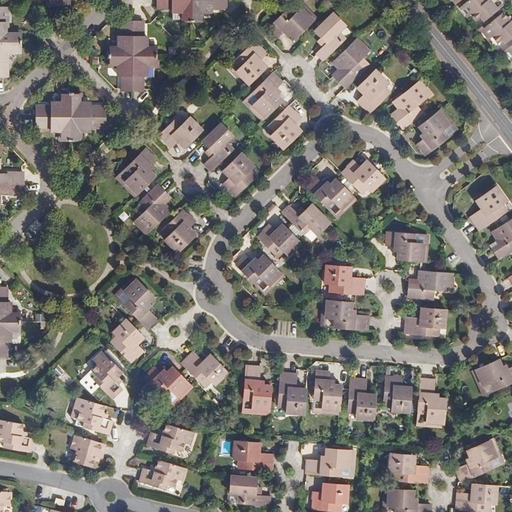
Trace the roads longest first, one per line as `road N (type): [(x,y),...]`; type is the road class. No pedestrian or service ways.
road 1 (residential): [(427,195),(487,285),(489,325),(470,347),(431,354),(255,338),(219,308),(212,265),(225,233),(325,135),(368,132),(417,182)]
road 2 (residential): [(0,110),(113,0)]
road 3 (tertiary): [(403,0),(496,114)]
